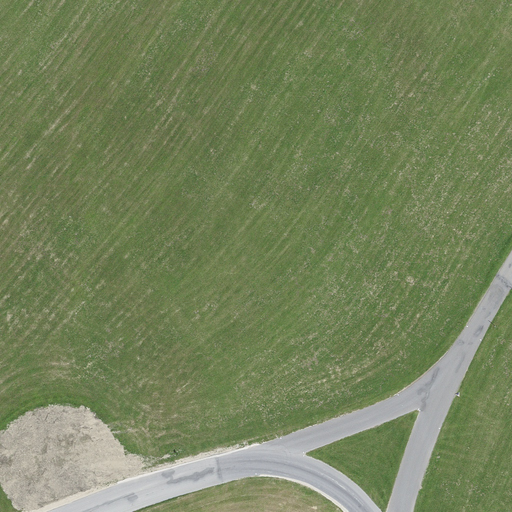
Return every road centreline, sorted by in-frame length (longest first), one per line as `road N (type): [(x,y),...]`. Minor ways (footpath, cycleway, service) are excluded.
road 1 (unclassified): [(254,461),(439,386)]
road 2 (unclassified): [(92,511),(254,461)]
road 3 (unclassified): [(439,386),(511,271)]
road 4 (unclassified): [(399,511),(439,386)]
road 5 (unclassified): [(362,511),(329,481),(254,461)]
